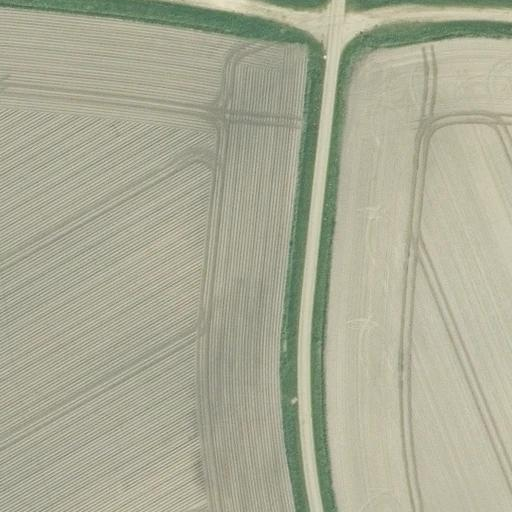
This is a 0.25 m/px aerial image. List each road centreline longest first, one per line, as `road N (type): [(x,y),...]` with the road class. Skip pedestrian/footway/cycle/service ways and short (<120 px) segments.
road 1 (unclassified): [(315,511),(302,328),(336,0)]
road 2 (track): [(212,0),(333,29),(405,18),(511,18)]
